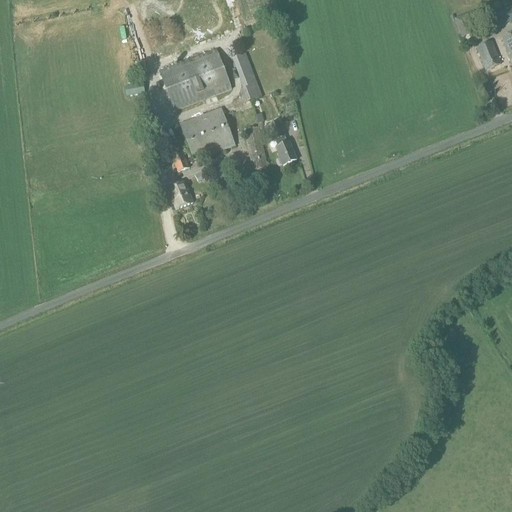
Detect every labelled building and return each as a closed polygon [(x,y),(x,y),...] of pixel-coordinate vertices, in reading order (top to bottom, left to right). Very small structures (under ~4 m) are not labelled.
[(198,41),(231,31),(221,0),(187,0),(191,11),(156,22),(154,14),(137,20),(149,61),(200,46),(198,41)] [(456,19),(454,15),(450,17),(452,22),(455,21),(462,39),(472,35),(469,27),(488,20),(484,8),(456,19)] [(487,13),(490,28),(511,23),(507,9),(487,13)] [(511,34),(501,39),(511,65),(511,64),(511,34)] [(501,65),(492,42),(476,48),(486,72),(501,65)] [(157,73),(168,115),(200,106),(198,96),(210,93),(211,99),(227,94),(215,51),(194,57),(201,82),(181,87),(181,88),(169,92),(164,72),(157,73)] [(143,85),(126,88),(127,98),(145,95),(143,85)] [(263,98),(258,85),(240,92),(245,105),(263,98)] [(221,109),(180,125),(194,163),(236,147),(221,109)] [(285,137),(279,122),(268,127),(274,141),(276,141),(279,148),(276,149),(284,166),(297,161),(289,143),(288,144),(285,137)] [(268,169),(259,127),(244,131),(253,172),(268,169)] [(178,155),(165,160),(172,178),(185,172),(178,155)] [(228,178),(225,169),(219,171),(223,180),(228,178)] [(193,204),(185,184),(168,191),(172,200),(171,202),(173,205),(175,206),(177,211),(182,209),(188,207),(188,206),(193,204)]
